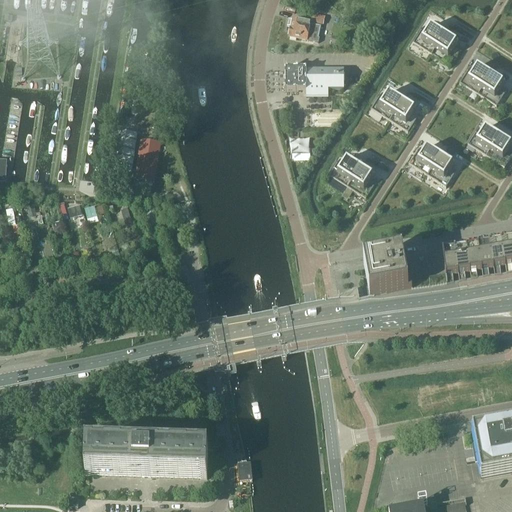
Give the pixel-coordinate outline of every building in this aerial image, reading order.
[(321,25),(323,18),(314,16),(312,23),(310,23),(311,21),(305,20),(304,23),(288,20),(287,27),(291,28),(288,38),(318,45),(319,40),(318,40),(321,28),(322,25),(321,25)] [(424,27),(413,45),(431,57),(446,34),(433,26),(431,30),(430,31),(424,27)] [(446,34),(431,57),(450,68),(461,51),(455,47),(456,46),(458,42),(446,34)] [(330,47),(339,49),(341,39),(332,37),(330,47)] [(471,67),(459,85),(478,97),(490,78),(492,75),(480,67),(477,70),(477,71),(471,67)] [(306,93),(306,99),(312,99),(312,72),(285,72),(285,93),(306,93)] [(344,72),(312,72),(312,99),(328,99),(328,92),(344,92),(344,72)] [(490,78),(478,97),(496,109),(507,90),(502,87),(502,86),(505,83),(492,75),(490,78)] [(382,94),(371,112),(389,123),(401,104),(404,101),(391,93),(389,96),(388,97),(382,94)] [(401,104),(389,123),(408,135),(419,117),(413,113),(414,112),(416,109),(404,101),(401,104)] [(323,113),(309,113),(309,131),(323,131),(323,113)] [(131,131),(122,129),(116,128),(109,168),(124,170),(131,131)] [(479,129),(468,147),(486,158),(500,136),(488,128),(485,132),(485,133),(479,129)] [(511,143),(500,136),(486,158),(504,170),(511,157),(511,149),(510,149),(511,148),(511,145),(511,143)] [(154,184),(161,146),(141,142),(135,181),(154,184)] [(420,148),(409,166),(427,178),(442,156),(429,148),(427,151),(426,152),(420,148)] [(292,151),(292,162),(310,162),(310,151),(292,151)] [(442,156),(427,178),(446,190),(457,172),(451,168),(452,167),(454,164),(442,156)] [(340,160),(329,178),(347,189),(362,167),(349,159),(347,163),(346,164),(340,160)] [(362,167),(347,189),(366,201),(377,183),(371,180),(372,179),(374,175),(362,167)] [(5,208),(4,208),(7,218),(14,216),(12,206),(7,207),(5,208)] [(93,207),(84,210),(87,220),(96,218),(93,207)] [(34,208),(27,209),(29,220),(37,218),(35,210),(34,208)] [(80,208),(68,211),(71,221),(83,217),(80,208)] [(124,211),(121,211),(125,225),(131,223),(128,210),(127,208),(123,209),(124,211)] [(155,211),(147,212),(148,228),(156,228),(155,211)] [(61,224),(54,226),(56,233),(63,231),(61,224)] [(456,263),(444,265),(444,269),(445,275),(445,276),(444,276),(446,285),(447,285),(459,283),(471,281),(483,279),(495,276),(501,275),(507,274),(511,273),(511,252),(503,254),(491,257),(480,259),(468,261),(456,263)] [(366,264),(372,297),(374,297),(411,290),(409,282),(411,281),(406,257),(366,264)] [(411,281),(409,282),(411,290),(412,291),(446,285),(444,276),(411,281)] [(163,302),(163,293),(130,293),(130,309),(163,309),(163,302)] [(235,368),(229,369),(229,371),(227,371),(228,377),(230,377),(231,379),(237,377),(235,368)] [(477,462),(467,464),(467,465),(477,463),(481,482),(511,476),(511,426),(472,434),(477,462)] [(207,481),(208,453),(208,452),(207,452),(88,449),(88,448),(86,448),(86,477),(207,481)] [(247,466),(246,462),(238,463),(238,467),(240,484),(252,482),(251,465),(247,466)] [(79,500),(76,500),(71,500),(71,509),(79,509),(79,500)]
